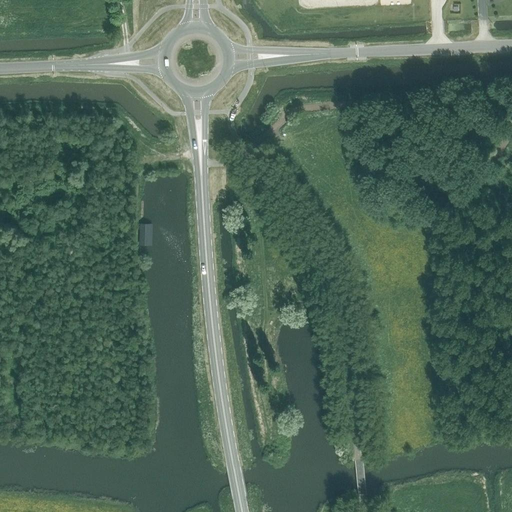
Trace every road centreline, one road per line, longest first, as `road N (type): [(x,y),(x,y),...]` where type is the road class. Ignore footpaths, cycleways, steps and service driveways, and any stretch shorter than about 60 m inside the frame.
road 1 (tertiary): [(243,511),(220,381),(198,92)]
road 2 (unclassified): [(228,59),(511,46)]
road 3 (unclassified): [(0,69),(163,63)]
